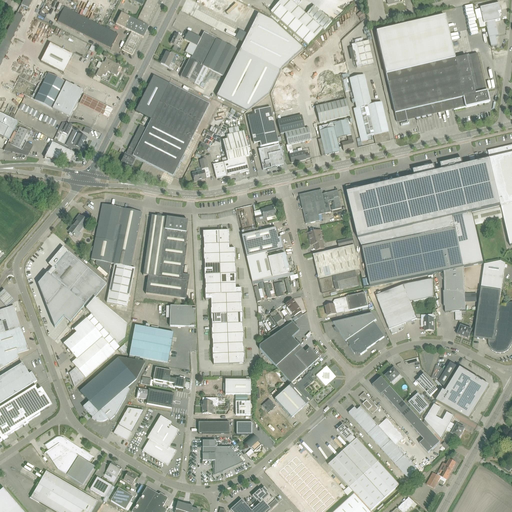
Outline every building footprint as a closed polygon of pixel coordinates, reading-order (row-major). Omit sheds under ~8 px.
[(135,49),(141,37),(143,38),(149,27),(146,26),(159,0),(146,0),(136,21),(121,13),(115,24),(131,32),(122,50),(132,55),(135,49)] [(322,29),(324,31),(332,22),(314,6),(306,15),(289,0),(281,0),(270,12),(307,45),(322,29)] [(505,2),(481,8),(484,24),(486,24),(495,22),(500,20),(499,13),(501,12),(501,10),(507,8),(505,2)] [(62,13),(58,22),(111,49),(118,35),(65,8),(61,7),(59,11),(62,13)] [(258,15),(240,51),(280,71),(303,50),(271,22),(258,15)] [(477,54),(455,59),(445,16),(376,32),(396,118),(453,105),(454,110),(489,102),(477,54)] [(489,39),(496,37),(499,37),(495,22),(486,24),(489,39)] [(185,52),(192,56),(190,59),(209,69),(223,77),(237,50),(204,33),(201,38),(188,32),(184,40),(190,43),(185,52)] [(175,34),(170,44),(177,47),(182,37),(175,34)] [(489,39),(492,47),(498,46),(496,37),(489,39)] [(368,41),(351,45),(356,68),(361,66),(362,70),(374,67),(373,64),(374,64),(368,41)] [(41,62),(63,73),(73,55),(50,44),(41,62)] [(89,50),(96,54),(99,49),(92,46),(89,50)] [(240,51),(217,96),(247,112),(268,95),(280,71),(240,51)] [(166,53),(161,64),(173,70),(175,65),(171,63),(174,57),(166,53)] [(106,59),(104,63),(110,66),(108,71),(111,73),(110,73),(111,74),(112,73),(117,76),(119,72),(117,71),(120,66),(106,59)] [(203,88),(205,85),(202,83),(209,69),(190,59),(189,59),(180,77),(203,88)] [(98,64),(96,67),(99,69),(96,75),(101,78),(103,75),(105,76),(108,71),(110,66),(104,63),(103,62),(102,63),(99,62),(98,62),(98,63),(98,64)] [(47,76),(43,83),(35,100),(70,118),(84,92),(77,88),(77,87),(74,86),(73,86),(48,73),(47,76)] [(373,136),(375,144),(390,140),(381,102),(371,105),(364,75),(349,79),(356,108),(353,109),(361,142),(368,140),(367,137),(373,136)] [(136,158),(173,177),(175,172),(209,104),(174,86),(169,84),(159,103),(146,129),(140,126),(122,162),(131,167),(136,158)] [(98,103),(84,96),(79,105),(93,112),(109,120),(113,111),(98,103)] [(346,100),(315,107),(319,123),(349,116),(346,100)] [(254,112),(255,115),(248,117),(254,144),(260,142),(261,147),(278,143),(270,108),(254,112)] [(0,113),(0,136),(3,138),(4,137),(9,140),(18,122),(0,113)] [(277,121),(281,134),(285,133),(288,145),(286,145),(288,152),(289,152),(292,163),(306,160),(305,159),(310,158),(309,154),(304,155),(304,152),(302,152),(301,148),(297,149),(298,150),(293,151),(292,150),(291,144),(311,140),(309,128),(305,129),(302,115),(277,121)] [(318,127),(321,139),(318,140),(322,156),(340,152),(337,138),(351,135),(347,120),(318,127)] [(62,123),(59,130),(60,131),(61,129),(63,130),(62,132),(68,135),(72,126),(70,125),(71,124),(62,123)] [(213,165),(216,179),(249,171),(246,157),(249,156),(243,131),(239,132),(238,126),(228,129),(230,135),(226,135),(227,139),(222,140),(227,158),(222,159),(223,162),(213,165)] [(19,127),(11,144),(8,142),(4,151),(4,150),(28,155),(33,146),(26,142),(31,133),(19,127)] [(84,141),(85,141),(87,138),(76,133),(71,144),(81,149),(82,149),(85,144),(83,143),(84,141)] [(342,143),(342,146),(343,151),(355,149),(352,136),(347,137),(348,142),(342,143)] [(53,143),(45,158),(61,161),(62,159),(70,163),(74,154),(53,143)] [(199,147),(207,151),(209,147),(201,143),(199,147)] [(258,150),(262,165),(263,170),(284,165),(279,145),(258,150)] [(464,166),(463,166),(462,159),(440,164),(442,171),(436,172),(434,166),(413,170),(415,177),(408,179),(403,180),(400,180),(400,181),(395,182),(393,182),(388,184),(388,183),(382,185),(367,188),(367,189),(362,190),(362,189),(359,190),(360,190),(355,191),(353,191),(353,192),(348,193),(348,192),(347,193),(358,240),(453,218),(456,229),(503,218),(510,247),(511,246),(511,145),(488,151),(490,160),(489,160),(484,161),(482,161),(482,162),(477,163),(476,163),(476,162),(473,163),(470,163),(471,164),(469,164),(469,165),(464,166)] [(192,173),(194,181),(201,180),(206,179),(205,172),(209,171),(208,166),(206,159),(200,160),(202,171),(192,173)] [(319,215),(331,212),(329,201),(328,201),(326,193),(322,194),(321,190),(299,195),(306,224),(320,221),(319,215)] [(331,207),(332,211),(342,208),(339,197),(338,191),(334,192),(326,193),(328,201),(329,201),(334,200),(334,202),(332,203),(333,206),(331,207)] [(135,269),(131,268),(142,213),(102,205),(91,260),(96,261),(95,264),(109,275),(111,264),(114,264),(106,303),(127,307),(135,269)] [(269,208),(254,212),(255,217),(256,223),(276,219),(273,206),(269,207),(269,208)] [(73,236),(74,237),(74,236),(76,237),(88,222),(81,216),(68,232),(73,236)] [(188,221),(152,216),(151,221),(144,276),(149,277),(146,294),(187,300),(190,276),(183,275),(187,245),(186,245),(187,233),(186,233),(188,221)] [(456,229),(363,248),(371,287),(444,272),(445,292),(443,292),(444,307),(445,307),(445,312),(445,313),(455,311),(465,311),(465,306),(465,302),(465,294),(465,291),(464,269),(484,265),(475,225),(456,229)] [(244,247),(246,258),(267,253),(283,249),(281,238),(278,239),(276,228),(241,236),(244,247)] [(204,249),(204,255),(203,255),(204,255),(204,260),(205,269),(204,269),(204,275),(205,280),(206,289),(205,289),(205,295),(205,300),(206,300),(211,300),(211,309),(211,315),(210,315),(211,315),(211,320),(212,320),(212,329),(212,335),(211,335),(212,335),(212,340),(213,349),(212,349),(212,355),(213,355),(213,360),(213,365),(243,364),(243,359),(244,359),(244,354),(244,353),(243,353),(243,348),(242,339),(243,339),(243,334),(243,333),(242,328),(242,319),(242,314),(243,314),(243,313),(242,313),(242,308),(241,308),(241,299),(241,294),(242,294),(242,293),(241,293),(241,288),(241,289),(236,289),(235,279),(236,279),(235,274),(236,274),(235,274),(235,268),(234,259),(235,259),(235,254),(234,248),(234,249),(229,249),(229,238),(229,233),(227,233),(226,231),(205,232),(205,234),(203,234),(203,239),(204,239),(204,249)] [(315,245),(316,251),(325,249),(320,231),(312,232),(311,232),(311,233),(308,233),(311,246),(315,245)] [(339,248),(354,245),(353,239),(338,242),(339,248)] [(336,291),(344,289),(361,285),(358,274),(361,274),(354,246),(313,256),(319,279),(323,294),(336,291)] [(52,268),(38,284),(46,306),(55,328),(64,317),(70,323),(73,319),(85,305),(87,307),(86,309),(118,345),(125,339),(127,325),(95,298),(106,284),(72,255),(68,252),(63,247),(48,265),(52,268)] [(252,282),(289,273),(285,254),(268,258),(267,253),(246,258),(252,282)] [(509,349),(510,348),(511,344),(511,302),(510,303),(509,303),(508,304),(507,305),(507,306),(506,307),(499,306),(505,264),(501,261),(484,265),(481,288),(474,338),(488,340),(488,341),(488,343),(488,344),(489,346),(490,348),(491,349),(492,350),(493,351),(495,352),(496,353),(498,353),(500,353),(502,353),(503,353),(505,352),(506,352),(508,351),(509,349)] [(253,285),(294,275),(293,272),(289,273),(267,278),(263,279),(255,281),(252,282),(253,285)] [(382,291),(375,294),(376,296),(387,325),(389,330),(390,330),(392,335),(397,333),(396,331),(398,331),(398,332),(401,331),(402,330),(403,329),(404,328),(404,326),(404,325),(404,324),(417,319),(415,314),(411,302),(433,298),(433,279),(432,279),(404,285),(383,293),(382,291)] [(274,284),(277,297),(283,296),(280,283),(274,284)] [(253,287),(257,302),(261,301),(258,286),(253,287)] [(0,295),(0,302),(6,309),(14,302),(4,292),(0,295)] [(335,300),(333,303),(334,305),(335,310),(344,308),(345,312),(368,307),(365,293),(347,297),(335,300)] [(285,306),(293,318),(301,312),(293,300),(285,306)] [(195,328),(196,306),(170,305),(170,327),(195,327),(195,328)] [(328,316),(336,314),(335,310),(334,305),(326,307),(328,316)] [(0,310),(0,334),(20,328),(14,307),(6,309),(0,310)] [(279,327),(285,323),(277,312),(271,316),(279,327)] [(421,327),(424,326),(425,331),(434,331),(434,319),(435,319),(435,313),(432,314),(432,315),(428,315),(428,319),(424,319),(421,319),(421,327)] [(367,350),(385,337),(374,322),(377,321),(372,314),(338,322),(333,323),(346,342),(347,342),(346,343),(349,346),(350,346),(350,347),(355,354),(360,355),(361,355),(367,351),(367,350)] [(287,323),(279,329),(281,332),(298,319),(296,317),(292,320),(287,323)] [(85,378),(89,375),(108,359),(115,352),(102,338),(102,337),(87,319),(77,327),(74,330),(76,333),(63,345),(76,359),(72,363),(76,368),(69,373),(74,387),(85,378)] [(292,323),(288,327),(259,346),(259,350),(276,367),(299,346),(292,338),(299,331),(292,323)] [(174,333),(135,326),(129,356),(168,363),(174,333)] [(461,326),(457,335),(468,339),(472,330),(461,326)] [(18,354),(29,350),(20,328),(0,334),(0,369),(19,358),(18,354)] [(127,351),(123,346),(118,350),(122,355),(127,351)] [(276,367),(291,384),(319,359),(310,348),(305,352),(299,346),(276,367)] [(115,416),(129,391),(127,388),(136,380),(145,362),(119,358),(118,359),(80,392),(90,403),(86,407),(94,417),(91,419),(92,419),(92,418),(93,420),(95,421),(96,421),(98,422),(100,422),(101,422),(103,422),(104,422),(106,421),(107,420),(108,419),(110,422),(110,421),(115,416)] [(442,369),(436,379),(439,381),(439,382),(445,388),(446,386),(457,367),(450,363),(445,371),(442,369)] [(29,374),(22,364),(0,377),(0,404),(37,381),(33,375),(32,375),(31,373),(29,374)] [(326,367),(324,368),(319,373),(314,368),(293,387),(308,403),(313,399),(304,390),(316,380),(314,378),(313,377),(314,376),(314,375),(316,374),(317,375),(315,376),(320,381),(323,385),(325,387),(327,385),(334,379),(335,377),(334,376),(327,369),(326,367)] [(400,375),(394,368),(385,376),(391,383),(400,375)] [(178,388),(183,389),(185,380),(176,378),(176,379),(170,378),(171,371),(166,370),(155,369),(153,381),(168,383),(175,384),(174,387),(178,388)] [(443,391),(436,402),(469,420),(472,415),(474,411),(475,411),(489,387),(480,381),(460,369),(446,392),(443,391)] [(417,382),(430,397),(438,390),(424,375),(417,382)] [(152,379),(143,378),(142,385),(150,386),(152,379)] [(428,454),(440,443),(382,378),(373,386),(381,395),(383,394),(424,440),(420,444),(428,454)] [(225,395),(250,395),(250,380),(225,380),(225,395)] [(36,386),(0,408),(0,436),(3,441),(3,442),(8,439),(7,437),(23,426),(24,427),(24,428),(29,425),(29,424),(28,425),(27,423),(40,415),(40,414),(40,415),(39,414),(50,408),(49,407),(48,408),(49,402),(50,403),(51,403),(41,388),(41,389),(37,391),(35,387),(36,387),(36,386)] [(291,418),(306,406),(289,387),(275,400),(291,418)] [(174,394),(149,390),(149,391),(138,389),(137,398),(147,400),(146,404),(171,409),(174,394)] [(363,405),(372,415),(378,409),(364,393),(359,397),(365,403),(363,405)] [(420,415),(429,406),(418,394),(409,403),(420,415)] [(268,413),(276,407),(269,399),(262,406),(268,413)] [(213,407),(213,402),(201,402),(202,402),(202,405),(203,405),(203,407),(202,407),(202,414),(207,414),(212,414),(212,407),(213,407)] [(235,416),(250,415),(251,402),(235,402),(235,416)] [(425,420),(425,421),(441,439),(446,431),(452,434),(459,438),(460,438),(465,429),(457,424),(456,426),(450,423),(454,417),(447,413),(443,421),(436,417),(441,409),(434,405),(425,420)] [(349,414),(352,417),(409,480),(418,471),(395,446),(378,426),(361,407),(361,408),(357,411),(355,408),(349,414)] [(128,409),(114,433),(120,437),(136,410),(128,409)] [(127,441),(144,411),(136,410),(120,437),(127,441)] [(170,425),(171,423),(161,416),(147,438),(150,440),(143,451),(167,466),(174,455),(176,451),(169,447),(179,431),(170,425)] [(387,419),(378,426),(395,446),(404,438),(387,419)] [(229,434),(229,423),(198,423),(198,434),(229,434)] [(236,435),(252,435),(252,423),(236,423),(236,435)] [(351,445),(329,465),(355,494),(361,501),(370,511),(371,511),(399,485),(379,462),(357,439),(356,440),(352,436),(353,435),(349,430),(348,430),(343,425),(339,429),(337,431),(340,434),(347,441),(351,445)] [(257,440),(254,437),(246,444),(249,447),(249,446),(254,452),(256,451),(257,451),(258,450),(259,449),(260,449),(260,447),(261,446),(256,440),(257,440)] [(49,457),(58,469),(82,485),(94,467),(89,463),(92,457),(63,438),(63,439),(62,438),(61,438),(60,438),(58,438),(57,438),(56,439),(46,446),(49,451),(45,453),(45,454),(46,453),(49,457)] [(243,462),(244,462),(230,447),(215,447),(215,441),(203,441),(203,461),(215,461),(215,475),(243,462)] [(321,511),(335,500),(296,456),(279,472),(315,511),(321,511)] [(434,489),(440,478),(439,477),(439,476),(447,480),(456,463),(450,460),(448,462),(447,461),(445,465),(443,464),(437,476),(433,473),(427,485),(434,489)] [(106,472),(116,478),(119,473),(122,469),(117,466),(118,464),(115,462),(114,464),(111,463),(109,467),(106,472)] [(54,511),(92,511),(98,502),(46,472),(31,498),(54,511)] [(137,478),(128,472),(123,480),(132,485),(137,478)] [(97,478),(90,490),(104,498),(112,486),(97,478)] [(263,501),(269,495),(270,495),(268,493),(268,492),(264,487),(260,491),(259,490),(258,491),(252,496),(256,501),(257,501),(260,504),(263,501)] [(0,511),(23,511),(3,488),(0,491),(0,511)] [(111,501),(125,510),(133,497),(118,488),(111,501)] [(169,511),(170,511),(167,510),(163,508),(168,499),(167,498),(161,494),(159,495),(146,488),(144,492),(131,511),(169,511)] [(355,494),(335,511),(371,511),(370,511),(361,501),(355,494)] [(269,495),(263,501),(269,507),(276,501),(272,496),(271,497),(269,495)] [(414,508),(417,505),(414,502),(411,500),(410,501),(408,499),(402,504),(400,507),(399,506),(398,507),(399,508),(398,509),(397,508),(392,511),(398,511),(397,511),(399,510),(402,511),(405,511),(411,506),(414,508)] [(266,511),(270,509),(269,507),(263,501),(260,504),(259,504),(259,505),(255,508),(252,511),(242,501),(242,500),(237,504),(235,506),(234,507),(230,510),(231,511),(266,511)] [(197,511),(197,510),(191,508),(192,506),(193,507),(193,506),(187,505),(178,502),(174,511),(172,511),(170,511),(169,511),(197,511)]
